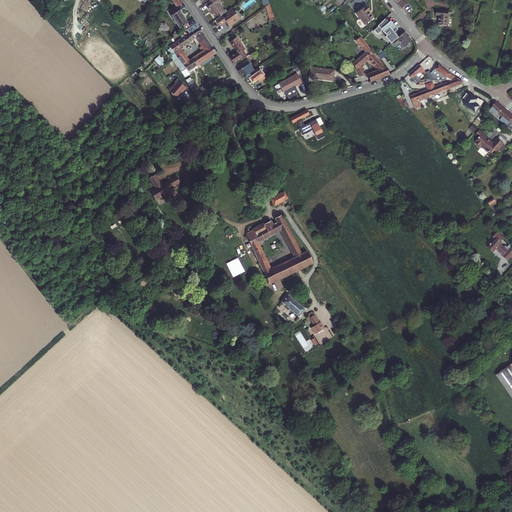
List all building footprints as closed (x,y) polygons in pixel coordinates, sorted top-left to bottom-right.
[(186,7),(182,0),(175,0),(174,1),(177,5),(180,11),(172,16),(181,29),(183,27),(186,30),(196,23),(194,19),(189,22),(181,10),(186,7)] [(219,0),(211,0),(206,4),(208,7),(215,18),(219,15),(221,16),(224,14),(225,13),(224,12),(219,4),(221,3),(219,0)] [(396,0),(403,7),(408,13),(410,16),(415,12),(416,11),(414,9),(409,3),(413,0),(396,0)] [(270,4),(266,6),(270,18),(275,16),(270,4)] [(177,5),(169,11),(172,16),(180,11),(177,5)] [(229,27),(239,19),(236,15),(236,12),(234,11),(231,8),(227,12),(225,13),(224,14),(227,17),(224,19),(221,16),(215,21),(219,27),(224,23),(225,20),(227,23),(226,24),(229,27)] [(364,8),(355,16),(364,26),(372,19),(367,14),(368,13),(364,8)] [(439,20),(438,29),(447,30),(448,30),(448,16),(436,15),(436,20),(439,20)] [(392,44),(393,43),(395,46),(396,45),(401,51),(413,40),(408,36),(405,32),(400,37),(395,32),(396,31),(390,25),(384,20),(374,30),(378,34),(386,26),(391,31),(387,36),(392,44)] [(193,26),(186,30),(189,34),(189,35),(192,40),(197,37),(200,43),(207,38),(198,26),(194,28),(193,26)] [(181,48),(192,40),(189,35),(177,43),(181,48)] [(242,59),(247,56),(244,51),(245,50),(237,37),(231,41),(238,52),(230,57),(234,63),(241,58),(242,59)] [(367,52),(355,63),(360,75),(364,73),(361,66),(369,59),(378,69),(367,74),(370,81),(390,73),(386,66),(384,67),(370,50),(371,49),(360,37),(357,40),(367,52)] [(200,43),(196,45),(198,49),(209,42),(207,38),(200,43)] [(198,49),(201,53),(206,50),(206,51),(212,47),(209,42),(198,49)] [(184,52),(181,48),(177,43),(171,47),(172,48),(171,49),(169,50),(174,56),(172,57),(174,60),(178,57),(178,56),(184,52)] [(325,45),(321,48),(327,54),(331,51),(325,45)] [(201,53),(193,59),(197,66),(215,54),(216,53),(212,47),(206,51),(206,50),(201,53)] [(184,52),(178,56),(178,57),(174,60),(180,67),(184,65),(190,61),(187,57),(184,52)] [(193,59),(190,61),(184,65),(179,68),(186,77),(189,75),(187,72),(197,66),(193,59)] [(239,70),(243,78),(245,77),(250,74),(248,71),(253,68),(250,63),(248,60),(238,66),(240,70),(239,70)] [(420,65),(410,74),(414,79),(417,82),(427,74),(425,72),(424,70),(420,65)] [(450,74),(439,65),(431,74),(430,72),(427,74),(433,81),(450,79),(451,81),(455,79),(458,78),(450,74)] [(312,67),(310,76),(324,78),(324,79),(333,80),(334,70),(312,67)] [(260,68),(250,74),(245,77),(248,81),(250,79),(252,83),(257,80),(259,83),(266,77),(260,68)] [(281,84),(286,92),(303,82),(298,73),(281,84)] [(193,78),(189,80),(196,91),(200,88),(193,78)] [(458,78),(455,79),(451,81),(445,84),(447,90),(463,84),(463,82),(458,78)] [(177,80),(169,90),(177,98),(186,88),(177,80)] [(428,90),(426,90),(429,97),(447,90),(445,84),(434,87),(433,83),(427,85),(428,90)] [(429,97),(426,90),(411,96),(415,108),(420,107),(418,101),(429,97)] [(511,121),(511,116),(497,103),(492,108),(491,111),(497,116),(499,114),(503,118),(501,121),(507,127),(511,121)] [(307,110),(292,118),(293,120),(291,122),(293,123),(294,123),(308,140),(314,136),(311,133),(310,134),(299,120),(310,115),(307,110)] [(475,143),(481,148),(482,147),(486,150),(490,154),(492,154),(494,151),(497,153),(504,145),(498,140),(497,140),(493,144),(492,143),(492,142),(490,142),(488,140),(487,138),(486,138),(484,137),(485,136),(479,131),(476,135),(480,138),(475,143)] [(265,173),(262,175),(263,178),(263,179),(265,184),(270,182),(268,177),(267,176),(265,173)] [(157,188),(151,191),(157,200),(173,190),(171,188),(180,183),(176,175),(162,184),(156,175),(151,178),(157,188)] [(82,187),(64,204),(76,217),(95,200),(82,187)] [(285,192),(272,199),(276,207),(289,200),(285,192)] [(264,202),(259,204),(263,213),(268,211),(264,202)] [(274,225),(272,221),(268,223),(264,225),(264,224),(254,229),(254,230),(247,234),(259,258),(261,263),(263,268),(264,270),(270,284),(276,281),(279,279),(313,263),(307,250),(304,246),(299,249),(282,215),(276,219),(278,223),(282,230),(294,254),(296,258),(292,260),(290,256),(277,262),(280,266),(276,268),(273,264),(273,265),(271,261),(267,262),(259,242),(278,232),(274,225)] [(511,263),(511,249),(511,250),(510,249),(509,250),(506,247),(507,246),(506,245),(508,242),(502,236),(498,240),(501,242),(497,247),(496,246),(495,248),(496,248),(494,249),(494,252),(498,255),(501,252),(508,258),(507,259),(511,263)] [(285,290),(279,279),(276,281),(281,292),(285,290)] [(305,309),(288,295),(283,302),(288,306),(300,315),(305,309)] [(313,313),(310,315),(316,325),(314,327),(318,333),(324,329),(313,313)] [(511,395),(511,367),(498,377),(511,395)]
